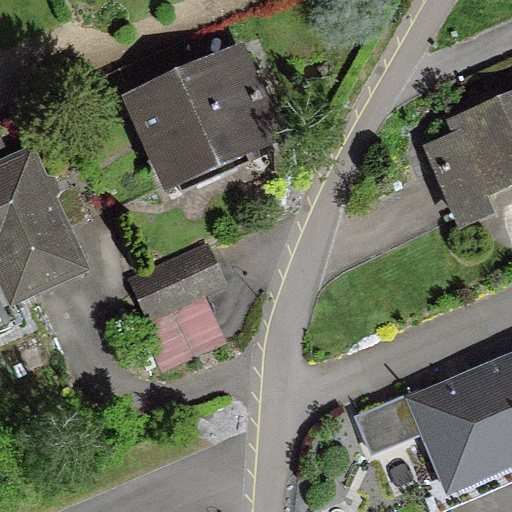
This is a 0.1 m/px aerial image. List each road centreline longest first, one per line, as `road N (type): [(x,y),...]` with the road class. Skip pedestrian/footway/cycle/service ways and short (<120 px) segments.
road 1 (residential): [(437,0),(323,202),(277,344),(273,408)]
road 2 (residential): [(273,408),(511,311)]
